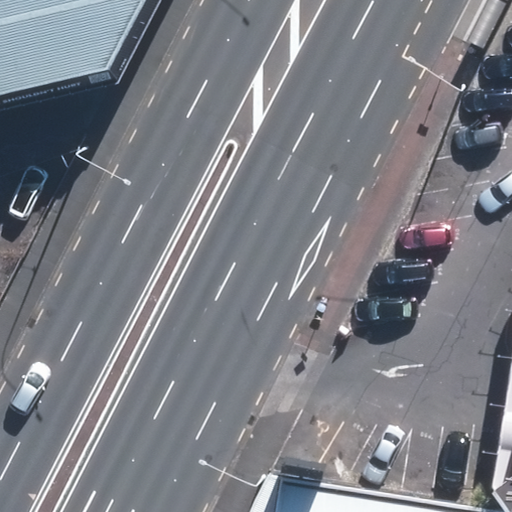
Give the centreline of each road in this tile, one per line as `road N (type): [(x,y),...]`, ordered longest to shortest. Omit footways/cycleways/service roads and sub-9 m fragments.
road 1 (primary): [(377,0),(364,47),(123,501)]
road 2 (primary): [(0,481),(250,0)]
